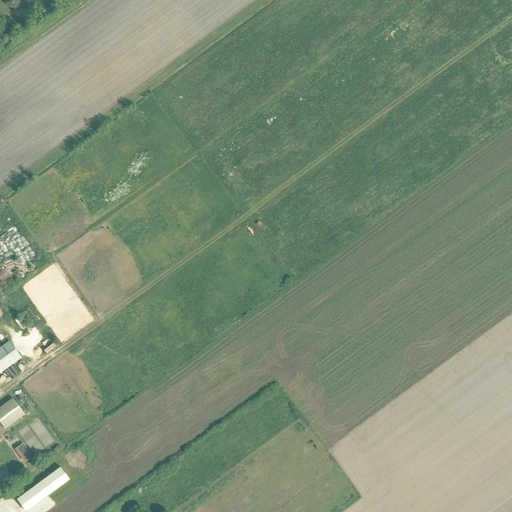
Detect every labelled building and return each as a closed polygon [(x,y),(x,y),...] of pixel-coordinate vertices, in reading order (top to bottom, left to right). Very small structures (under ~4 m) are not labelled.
[(22,330),(25,327),(18,318),(14,320),(22,330)] [(0,373),(22,358),(9,340),(0,347),(0,373)] [(5,429),(25,414),(12,398),(0,407),(0,425),(2,424),(5,429)] [(23,443),(15,449),(24,461),(32,455),(23,443)] [(17,499),(26,511),(69,479),(60,467),(17,499)]
